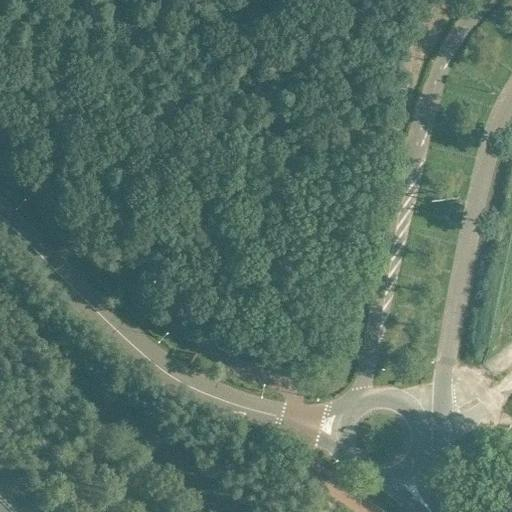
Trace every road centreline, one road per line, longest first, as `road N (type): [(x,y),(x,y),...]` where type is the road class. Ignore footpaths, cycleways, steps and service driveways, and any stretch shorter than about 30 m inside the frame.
road 1 (unclassified): [(489,0),(469,18),(432,88),(368,399)]
road 2 (unclassified): [(342,431),(189,391),(0,209)]
road 3 (unclassified): [(412,417),(442,400),(456,283),(498,122),(511,98)]
